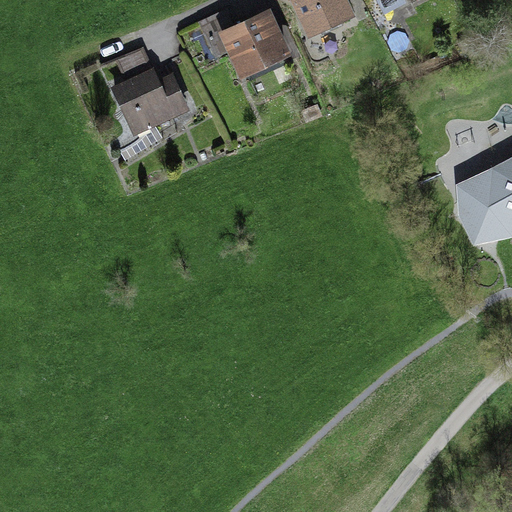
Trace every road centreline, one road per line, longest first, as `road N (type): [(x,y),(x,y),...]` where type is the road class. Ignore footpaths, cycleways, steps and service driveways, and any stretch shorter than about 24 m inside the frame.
road 1 (track): [(511,293),(370,388),(234,511)]
road 2 (residential): [(222,0),(108,48)]
